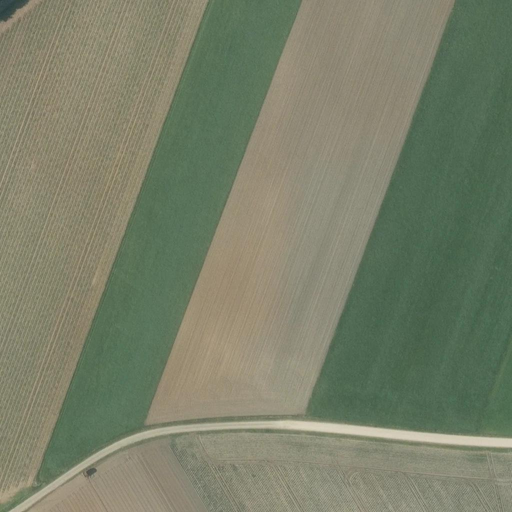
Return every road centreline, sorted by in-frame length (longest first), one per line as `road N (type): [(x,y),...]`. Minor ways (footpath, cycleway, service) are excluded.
road 1 (unclassified): [(13,511),(110,449),(169,430),(280,425)]
road 2 (track): [(280,425),(511,444)]
